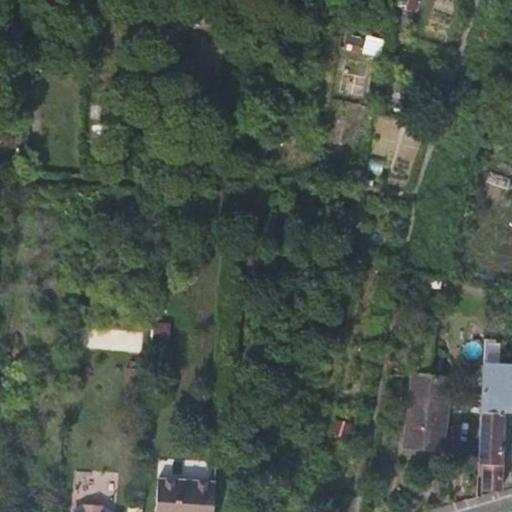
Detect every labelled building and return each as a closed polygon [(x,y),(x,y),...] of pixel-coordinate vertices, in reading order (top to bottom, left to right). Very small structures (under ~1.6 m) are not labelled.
[(366,36),(364,53),(381,55),(383,38),(366,36)] [(431,374),(436,333),(417,331),(415,346),(419,346),(417,365),(419,365),(419,373),(431,374)] [(511,363),(481,363),(478,465),(483,465),(482,490),(499,490),(502,412),(511,412),(511,363)] [(143,369),(124,367),(122,391),(142,392),(143,369)] [(404,446),(423,449),(431,377),(412,374),(404,446)] [(431,377),(423,449),(444,451),(455,379),(431,377)] [(352,426),(335,422),(331,436),(348,441),(352,426)] [(155,511),(162,511),(165,475),(158,474),(155,511)] [(165,475),(162,511),(213,511),(216,477),(165,475)] [(55,510),(54,511),(106,511),(100,505),(80,503),(72,511),(55,510)]
